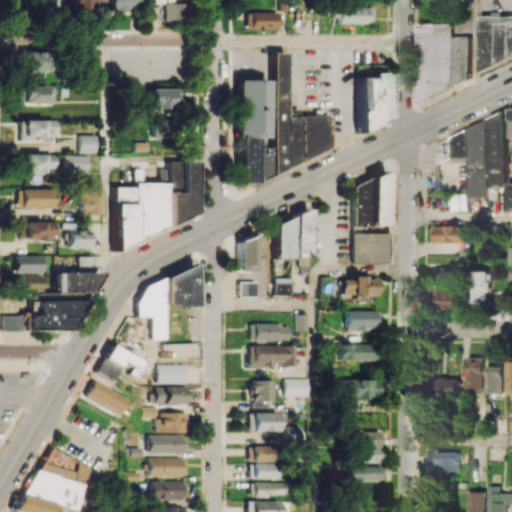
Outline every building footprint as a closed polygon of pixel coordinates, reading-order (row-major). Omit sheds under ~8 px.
[(57,0),(43,0),(43,15),(58,14),(57,0)] [(70,0),(71,14),(91,13),(90,0),(70,0)] [(109,0),(97,0),(98,10),(110,9),(109,0)] [(139,10),(138,0),(110,0),(111,11),(139,10)] [(163,4),(164,22),(184,21),(184,3),(163,4)] [(370,24),(371,7),(336,7),(335,23),(370,24)] [(276,12),(244,12),(244,28),(276,29),(276,12)] [(482,73),(511,58),(511,16),(480,16),(482,73)] [(419,102),(472,77),(472,35),(454,36),(453,23),(418,23),(419,102)] [(21,51),(21,70),(48,71),(48,52),(21,51)] [(235,80),(235,183),(246,183),(327,151),(327,115),(298,115),(298,109),(284,109),(284,52),(269,52),(266,80),(235,80)] [(354,77),(355,126),(386,126),(385,73),(369,73),(369,77),(354,77)] [(21,86),(21,103),(52,103),(53,86),(21,86)] [(147,89),(148,108),(176,107),(175,88),(147,89)] [(511,111),(438,139),(438,162),(444,162),(455,158),(468,158),(468,198),(498,198),(498,187),(507,187),(507,137),(511,137),(511,111)] [(169,139),(170,119),(148,118),(148,138),(169,139)] [(53,120),(18,119),(18,141),(42,141),(42,137),(53,137),(53,120)] [(95,153),(95,135),(78,135),(77,152),(95,153)] [(43,172),(43,169),(56,169),(56,154),(22,154),(22,171),(43,172)] [(87,156),(63,155),(63,171),(86,172),(87,156)] [(111,186),(111,246),(192,216),(192,161),(179,161),(179,193),(165,193),(165,183),(140,183),(140,169),(131,169),(131,186),(111,186)] [(177,192),(178,162),(166,161),(165,192),(177,192)] [(350,227),(367,227),(367,226),(384,225),(384,178),(350,178),(350,227)] [(98,213),(98,187),(78,188),(78,213),(98,213)] [(53,208),(53,189),(14,188),(14,207),(53,208)] [(468,194),(452,194),(452,210),(468,210),(468,194)] [(290,249),(306,250),(306,216),(272,215),(271,258),(290,258),(290,249)] [(18,239),(53,239),(54,222),(19,221),(18,239)] [(468,226),(434,225),(434,241),(468,242),(468,226)] [(65,247),(90,248),(91,230),(65,229),(65,247)] [(349,262),(385,262),(385,233),(350,232),(349,262)] [(236,271),(253,271),(254,237),(236,237),(236,271)] [(12,272),(40,272),(40,255),(11,255),(12,272)] [(162,339),(161,306),(192,305),(191,265),(135,286),(135,316),(147,316),(147,339),(162,339)] [(435,266),(436,279),(464,277),(463,265),(435,266)] [(490,270),(471,271),(472,304),(491,304),(490,270)] [(52,273),(52,293),(93,292),(92,272),(52,273)] [(272,294),(289,295),(290,278),(272,277),(272,294)] [(338,278),(338,296),(358,295),(358,294),(372,294),(371,277),(338,278)] [(237,295),(254,295),(254,282),(237,282),(237,295)] [(438,309),(460,309),(459,290),(437,290),(438,309)] [(375,330),(375,310),(342,310),(342,330),(375,330)] [(305,330),(306,314),(293,313),(293,330),(305,330)] [(0,330),(21,330),(20,314),(0,315),(0,330)] [(245,324),(246,340),(285,339),(285,323),(245,324)] [(160,344),(161,356),(190,355),(190,343),(160,344)] [(133,377),(141,363),(109,344),(102,356),(116,365),(119,360),(130,367),(126,373),(133,377)] [(291,365),(292,345),(246,344),(245,364),(291,365)] [(371,360),(371,344),(336,344),(336,359),(371,360)] [(469,391),(486,392),(486,356),(469,356),(469,391)] [(118,369),(99,360),(94,371),(113,379),(118,369)] [(182,383),(182,364),(154,364),(154,382),(182,383)] [(504,365),(488,365),(488,393),(505,393),(504,365)] [(281,378),(282,397),(306,396),(306,377),(281,378)] [(462,396),(462,378),(440,378),(439,396),(462,396)] [(374,379),(339,380),(339,398),(375,397),(374,379)] [(271,380),(249,380),(249,407),(265,407),(265,401),(271,401),(271,380)] [(83,396),(118,412),(125,397),(90,381),(83,396)] [(184,403),(184,386),(152,387),(152,404),(184,403)] [(155,412),(155,406),(141,406),(140,416),(153,416),(153,431),(183,432),(184,413),(155,412)] [(277,431),(277,412),(245,412),(245,431),(277,431)] [(356,463),(377,462),(376,430),(350,431),(350,442),(356,442),(356,463)] [(184,435),(146,434),(146,452),(183,453),(184,435)] [(272,446),(246,446),(246,461),(271,461),(272,446)] [(427,462),(438,462),(438,449),(428,448),(427,462)] [(461,452),(438,451),(438,471),(460,471),(461,452)] [(146,475),(184,475),(184,458),(146,458),(146,475)] [(247,478),(279,479),(279,463),(247,463),(247,478)] [(347,480),(380,481),(380,466),(347,466),(347,480)] [(149,499),(184,498),(183,480),(148,481),(149,499)] [(247,482),(247,495),(284,496),(284,482),(247,482)] [(511,492),(501,492),(501,485),(491,485),(490,511),(507,511),(507,503),(511,503),(511,492)] [(487,511),(487,491),(470,491),(469,511),(487,511)] [(279,511),(279,500),(244,501),(244,511),(279,511)]
